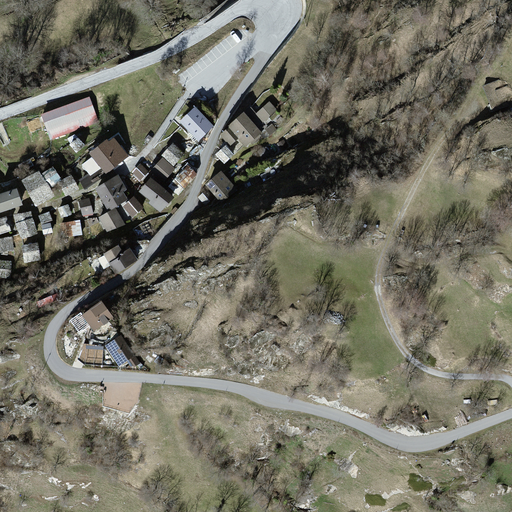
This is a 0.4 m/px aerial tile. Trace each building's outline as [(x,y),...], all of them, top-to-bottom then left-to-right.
[(511,94),(508,84),(502,86),(499,78),(483,85),(491,104),(511,95),(511,94)] [(88,98),(43,115),(51,137),(96,120),(88,98)] [(268,102),(255,114),(264,123),(277,111),(268,102)] [(196,108),(181,121),(199,140),(213,126),(196,108)] [(244,114),(220,136),(230,146),(237,139),(246,148),(262,133),(244,114)] [(270,135),(276,130),(271,124),(265,129),(270,135)] [(83,145),(78,139),(71,145),(76,151),(83,145)] [(107,140),(90,153),(93,156),(83,164),(90,174),(80,181),(85,189),(107,173),(128,157),(113,139),(109,143),(107,140)] [(287,147),(283,140),(278,144),(281,150),(287,147)] [(173,145),(163,155),(173,164),(183,154),(173,145)] [(224,146),(215,154),(225,164),(234,155),(224,146)] [(163,159),(153,170),(164,180),(174,169),(163,159)] [(148,172),(140,164),(132,173),(139,181),(148,172)] [(188,166),(176,178),(185,186),(196,174),(188,166)] [(52,168),(44,174),(52,185),(60,179),(52,168)] [(39,172),(23,181),(37,204),(52,195),(39,172)] [(222,203),(237,190),(221,172),(206,185),(222,203)] [(117,176),(96,189),(109,211),(127,199),(122,191),(125,189),(117,176)] [(71,177),(60,182),(67,194),(77,188),(71,177)] [(150,179),(140,191),(151,200),(149,203),(160,213),(173,198),(150,179)] [(15,190),(0,195),(0,209),(1,211),(20,204),(15,190)] [(212,200),(205,192),(198,198),(205,205),(212,200)] [(134,198),(124,207),(132,216),(142,208),(134,198)] [(88,199),(79,202),(83,215),(92,213),(88,199)] [(67,205),(59,209),(62,217),(70,214),(67,205)] [(115,209),(100,217),(107,230),(123,223),(115,209)] [(48,213),(39,216),(42,223),(51,220),(48,213)] [(30,214),(14,216),(21,237),(36,233),(30,214)] [(6,218),(0,219),(0,233),(10,230),(6,218)] [(79,221),(61,224),(63,236),(81,234),(79,221)] [(50,224),(42,225),(44,233),(51,232),(50,224)] [(10,238),(0,240),(0,250),(12,249),(10,238)] [(37,244),(23,247),(25,261),(39,258),(37,244)] [(117,247),(102,255),(114,275),(137,262),(130,249),(121,254),(117,247)] [(10,263),(0,261),(0,275),(8,277),(10,263)] [(101,301),(82,315),(94,332),(113,318),(101,301)] [(121,337),(107,346),(120,365),(128,360),(132,366),(138,362),(121,337)] [(103,346),(86,344),(85,363),(102,364),(103,346)]
